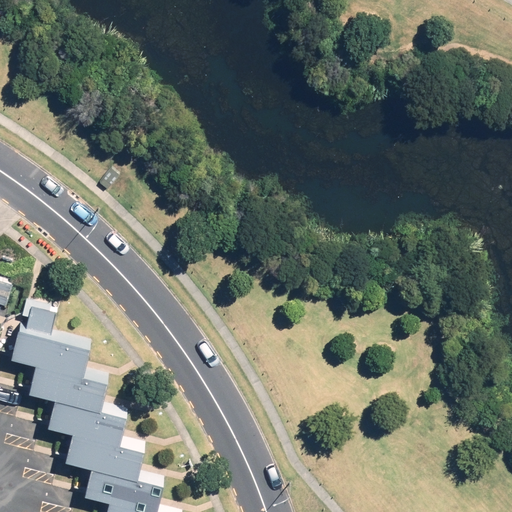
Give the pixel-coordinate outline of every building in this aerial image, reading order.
[(120,173),(112,166),(100,180),(108,187),(120,173)] [(11,279),(0,275),(0,302),(3,303),(11,279)] [(25,326),(17,324),(10,352),(34,358),(79,370),(86,342),(50,332),(57,309),(49,307),(51,300),(26,294),(21,311),(28,313),(25,326)] [(104,376),(79,370),(34,358),(27,386),(53,393),(96,404),(104,376)] [(123,411),(96,404),(53,393),(46,420),(116,438),(123,411)] [(141,445),(116,438),(71,426),(63,455),(134,473),(141,445)] [(161,480),(134,473),(90,462),(83,488),(153,507),(161,480)] [(172,511),(153,507),(107,495),(102,511),(172,511)]
